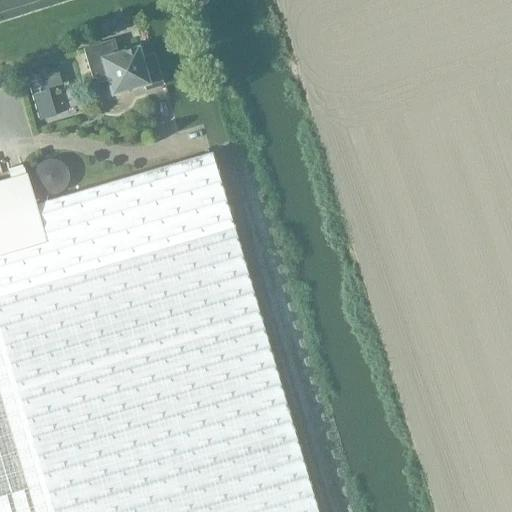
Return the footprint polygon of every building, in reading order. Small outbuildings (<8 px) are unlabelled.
[(313,1),(287,10),(316,90),(350,78),(329,22),(321,24),(313,1)] [(106,73),(112,93),(144,83),(146,89),(160,84),(152,57),(139,60),(135,49),(115,55),(111,42),(84,50),(92,77),(106,73)] [(511,511),(511,51),(330,115),(461,511),(511,511)] [(45,242),(0,255),(0,511),(315,511),(209,153),(34,204),(45,242)] [(0,255),(45,242),(34,204),(25,174),(0,181),(0,255)]
